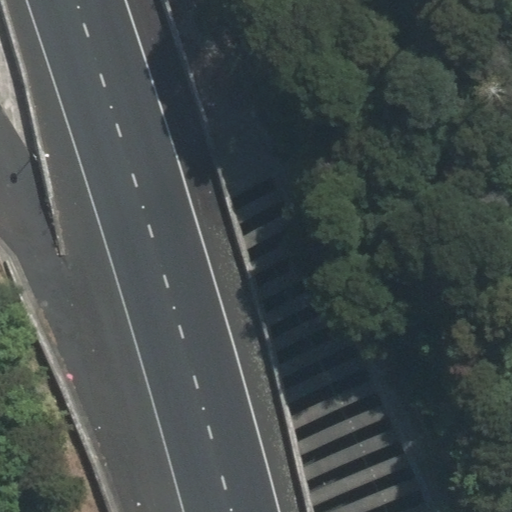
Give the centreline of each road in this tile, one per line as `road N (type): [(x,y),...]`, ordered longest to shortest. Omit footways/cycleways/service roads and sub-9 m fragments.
road 1 (motorway): [(63,0),(268,334),(337,511)]
road 2 (motorway): [(70,0),(223,511)]
